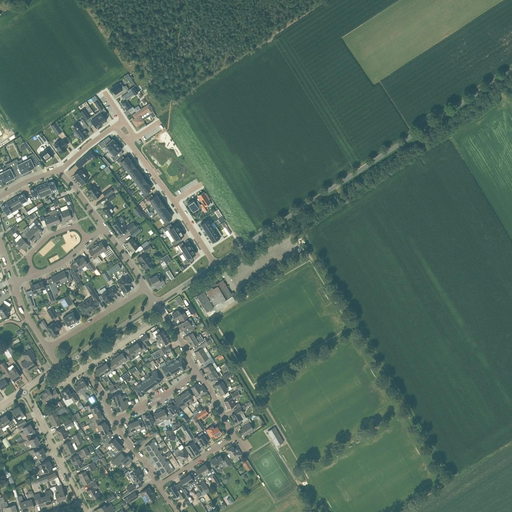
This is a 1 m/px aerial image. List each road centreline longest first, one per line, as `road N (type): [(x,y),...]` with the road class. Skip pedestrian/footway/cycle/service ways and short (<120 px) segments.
road 1 (unclassified): [(215,265),(511,72)]
road 2 (residential): [(158,485),(234,435),(197,372)]
road 3 (residential): [(128,141),(215,265)]
road 4 (residential): [(81,502),(24,390)]
